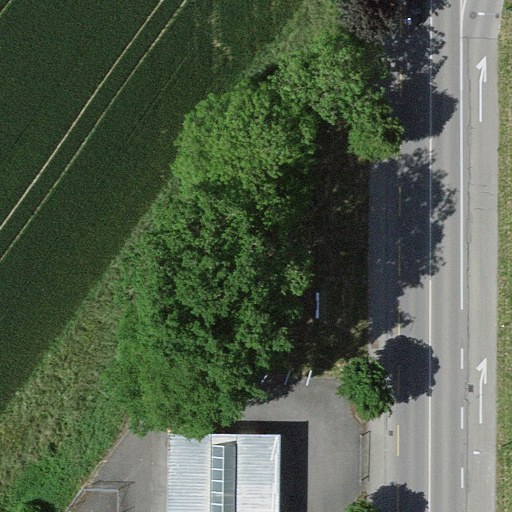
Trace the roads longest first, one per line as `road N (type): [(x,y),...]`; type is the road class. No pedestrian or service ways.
road 1 (tertiary): [(454,511),(484,309),(484,38),(493,0)]
road 2 (tertiary): [(427,511),(433,0)]
